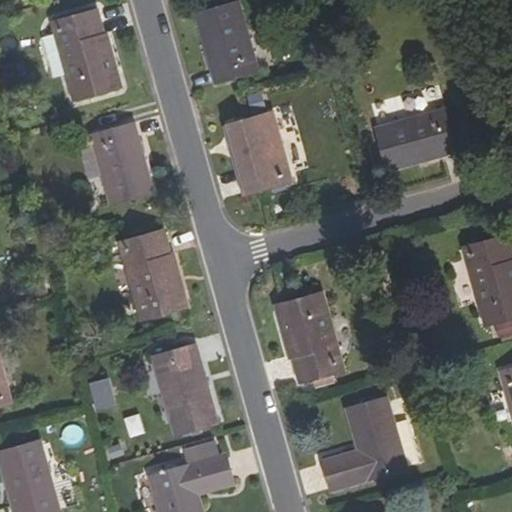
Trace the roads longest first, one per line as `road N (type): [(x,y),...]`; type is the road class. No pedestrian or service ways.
road 1 (residential): [(511,196),(467,190),(217,262)]
road 2 (residential): [(217,262),(144,0)]
road 3 (residential): [(289,511),(217,262)]
